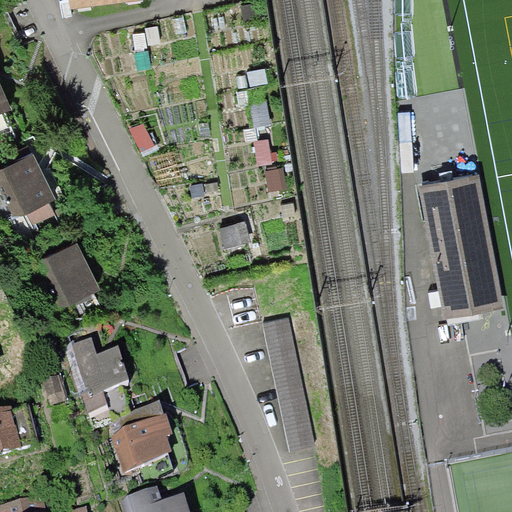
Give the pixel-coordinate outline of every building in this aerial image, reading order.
[(69,0),(71,10),(139,0),(69,0)] [(0,114),(11,111),(0,83),(0,114)] [(41,170),(33,153),(0,169),(0,188),(15,219),(26,214),(32,226),(54,215),(48,203),(56,199),(41,170)] [(479,177),(419,188),(438,291),(428,292),(430,308),(441,306),(444,319),(447,319),(482,312),(504,308),(479,177)] [(78,242),(32,263),(53,310),(99,290),(91,271),(78,242)] [(483,318),(482,312),(447,319),(448,325),(483,318)] [(289,318),(264,323),(291,451),(315,446),(289,318)] [(129,379),(118,345),(97,354),(91,337),(64,345),(80,393),(81,392),(89,413),(108,404),(104,390),(129,379)] [(60,373),(43,378),(51,404),(68,399),(60,373)] [(164,413),(160,400),(118,416),(123,428),(109,433),(123,470),(173,451),(167,436),(173,433),(168,418),(166,413),(164,413)] [(12,406),(0,408),(0,450),(21,446),(12,406)] [(157,485),(119,498),(123,511),(190,511),(183,492),(162,499),(157,485)] [(0,511),(47,511),(42,494),(0,505),(0,511)]
